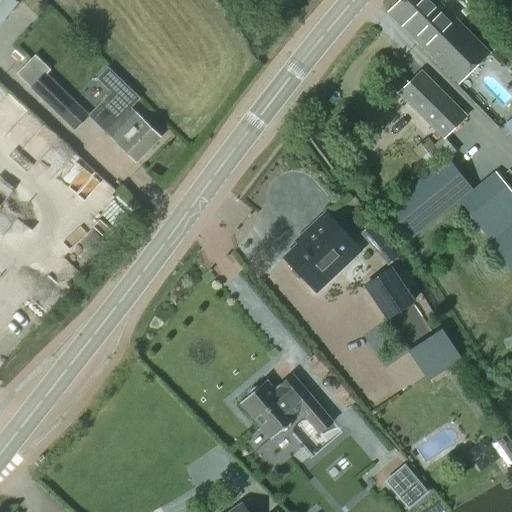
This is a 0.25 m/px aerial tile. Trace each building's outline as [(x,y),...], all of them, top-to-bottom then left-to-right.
[(13,0),(0,0),(0,22),(16,2),(13,0)] [(458,81),(488,51),(437,0),(400,0),(389,11),(458,81)] [(16,73),(73,129),(87,114),(45,74),(49,69),(34,55),(16,73)] [(136,162),(160,137),(129,106),(138,97),(108,69),(99,78),(113,92),(92,114),(92,119),(136,162)] [(388,81),(396,88),(443,137),(465,116),(422,71),(408,84),(397,72),(388,81)] [(408,239),(471,189),(446,158),(384,208),(408,239)] [(480,226),(511,201),(511,194),(494,172),(459,200),(480,226)] [(308,284),(353,243),(326,214),(306,232),(309,235),(284,258),(308,284)] [(510,271),(511,269),(511,222),(488,242),(510,271)] [(387,319),(412,302),(389,269),(364,285),(387,319)] [(264,381),(238,402),(268,439),(299,413),(316,434),(330,423),(290,374),(271,389),(264,381)] [(511,466),(511,440),(511,439),(509,441),(505,434),(500,434),(493,438),(492,443),(509,469),(511,466)] [(426,492),(403,466),(385,482),(408,507),(426,492)]
